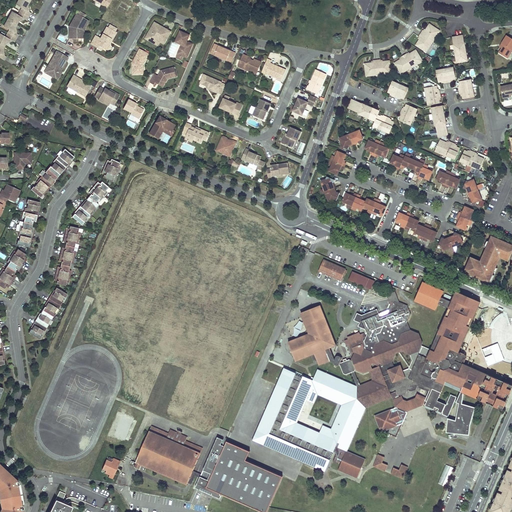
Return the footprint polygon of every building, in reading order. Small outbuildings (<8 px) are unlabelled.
[(26,6),(29,2),(25,0),(18,0),(16,5),(22,8),(20,11),(29,16),(31,13),(29,12),(28,7),(26,6)] [(25,19),(27,20),(29,16),(20,11),(18,15),(12,12),(8,19),(16,24),(19,20),(20,21),(25,19)] [(84,31),(89,21),(77,14),(74,18),(78,20),(74,28),(74,30),(69,30),(69,39),(74,39),(78,39),(82,39),(82,31),(83,30),(84,31)] [(74,28),(78,20),(74,18),(69,27),(69,30),(74,30),(74,28)] [(14,28),(16,24),(8,19),(4,27),(9,30),(7,33),(15,38),(18,34),(16,33),(16,29),(14,28)] [(162,28),(161,27),(161,26),(154,22),(145,38),(149,41),(151,37),(156,40),(158,36),(165,40),(170,31),(162,27),(162,28)] [(422,34),(433,41),(440,31),(430,24),(426,31),(425,32),(424,31),(423,31),(422,34)] [(116,33),(107,27),(100,38),(96,35),(91,44),(97,48),(98,46),(103,48),(106,50),(108,50),(110,46),(109,45),(108,44),(111,39),(112,40),(116,33)] [(189,35),(180,31),(175,42),(181,45),(179,50),(182,51),(181,55),(183,56),(187,58),(193,44),(188,42),(188,44),(186,43),(189,35)] [(13,42),(15,38),(7,33),(6,36),(0,33),(0,43),(4,46),(6,41),(8,42),(12,41),(13,42)] [(433,41),(422,34),(419,37),(420,37),(421,38),(420,39),(416,46),(426,52),(433,41)] [(464,40),(463,35),(459,36),(456,37),(452,37),(454,45),(455,51),(456,57),(457,63),(468,61),(467,55),(466,49),(464,40)] [(165,40),(158,36),(156,40),(151,37),(149,41),(157,45),(160,42),(163,44),(165,40)] [(511,51),(511,38),(507,36),(502,44),(504,45),(502,48),(499,53),(508,58),(511,51)] [(231,62),(235,53),(225,49),(225,50),(222,49),(223,48),(219,46),(215,44),(211,54),(215,55),(231,62)] [(148,54),(139,49),(133,60),(134,61),(133,63),(132,62),(132,63),(132,74),(140,74),(140,67),(142,67),(142,65),(148,54)] [(404,55),(413,69),(424,62),(417,50),(411,54),(409,55),(409,54),(408,53),(404,55)] [(62,59),(61,58),(63,55),(57,51),(47,69),(49,70),(50,74),(58,78),(60,75),(60,73),(61,71),(66,61),(62,59)] [(245,55),(243,54),(238,67),(249,72),(250,69),(258,73),(262,63),(254,59),(253,62),(251,61),(251,60),(249,59),(249,57),(245,55)] [(413,69),(404,55),(402,57),(402,58),(403,59),(402,60),(395,63),(402,75),(413,69)] [(278,69),(269,65),(270,63),(271,61),(267,59),(263,70),(267,72),(266,74),(282,81),(286,70),(279,67),(278,69)] [(377,60),(379,75),(391,73),(390,61),(383,62),(381,62),(381,60),(381,59),(377,60)] [(379,75),(377,60),(373,60),(373,61),(373,62),(372,62),(365,63),(366,76),(379,75)] [(164,83),(167,79),(176,76),(173,67),(160,70),(157,75),(154,74),(149,82),(154,85),(155,83),(157,80),(159,82),(161,81),(164,83)] [(445,69),(448,83),(452,82),(451,82),(451,80),(453,80),(456,79),(454,67),(445,69)] [(49,70),(47,69),(45,73),(57,80),(58,78),(50,74),(49,70)] [(448,83),(445,69),(437,70),(439,82),(442,82),(444,81),(444,83),(448,83)] [(318,95),(327,75),(316,70),(309,86),(308,86),(307,90),(318,95)] [(222,94),(226,85),(221,83),(221,82),(204,74),(200,83),(206,86),(209,87),(208,89),(217,92),(222,94)] [(85,96),(91,86),(81,81),(81,82),(76,79),(77,77),(73,75),(67,86),(85,96)] [(460,90),(473,88),(472,79),(460,81),(460,85),(461,86),(460,87),(459,87),(460,90)] [(395,97),(401,85),(392,81),(388,91),(392,93),(393,94),(392,95),(392,96),(395,97)] [(511,84),(501,87),(502,97),(510,95),(511,94),(511,84)] [(401,85),(395,97),(399,99),(399,98),(400,97),(402,97),(404,99),(409,88),(401,85)] [(108,90),(104,88),(103,89),(99,86),(94,96),(98,98),(97,99),(102,102),(104,99),(109,102),(113,104),(119,95),(112,91),(112,92),(108,90)] [(425,88),(426,97),(440,94),(440,91),(439,91),(437,92),(437,90),(436,86),(425,88)] [(473,88),(460,90),(460,94),(461,94),(462,93),(463,95),(463,98),(475,96),(473,88)] [(440,94),(426,97),(428,106),(440,103),(439,100),(439,99),(440,98),(441,98),(440,94)] [(317,98),(311,96),(308,103),(299,99),(293,112),(303,116),(307,105),(314,107),(317,98)] [(236,104),(229,101),(224,98),(220,108),(239,116),(243,105),(237,102),(236,104)] [(137,106),(135,105),(136,104),(128,99),(123,109),(131,113),(130,115),(139,119),(144,110),(137,106)] [(266,113),(267,113),(271,105),(261,100),(257,108),(256,108),(252,116),(263,120),(265,115),(264,114),(265,112),(266,113)] [(369,119),(375,122),(378,115),(379,111),(374,109),(368,107),(362,104),(362,106),(358,104),(355,103),(351,101),(348,108),(352,110),(355,111),(359,113),(358,114),(364,117),(369,119)] [(401,111),(414,117),(417,109),(406,104),(405,108),(404,109),(403,109),(402,108),(401,111)] [(437,133),(438,137),(447,135),(446,131),(445,127),(445,124),(446,124),(445,117),(444,112),(443,105),(432,107),(433,114),(434,120),(435,126),(436,126),(437,129),(437,133)] [(414,117),(401,111),(400,115),(401,116),(401,117),(399,121),(410,125),(414,117)] [(381,130),(387,117),(383,116),(383,117),(381,117),(378,115),(375,122),(373,127),(381,130)] [(158,138),(162,131),(164,128),(171,132),(172,129),(175,125),(159,116),(149,133),(158,138)] [(387,117),(381,130),(389,134),(394,122),(391,121),(389,120),(390,119),(387,117)] [(186,123),(181,134),(187,137),(193,140),(201,143),(202,139),(206,140),(209,133),(204,131),(204,133),(195,129),(191,127),(191,126),(186,123)] [(302,132),(291,127),(288,134),(287,136),(285,135),(282,143),(293,148),(296,140),(298,141),(302,132)] [(164,128),(162,131),(171,136),(174,131),(172,129),(171,132),(164,128)] [(359,142),(359,143),(361,144),(364,136),(361,135),(360,131),(350,134),(354,144),(357,143),(357,142),(358,141),(359,142)] [(0,140),(1,140),(1,142),(1,143),(9,143),(9,133),(1,133),(1,134),(0,134),(0,140)] [(350,145),(350,146),(354,144),(350,134),(340,138),(342,143),(340,146),(348,149),(349,147),(349,146),(349,145),(350,145)] [(224,154),(230,157),(237,142),(233,140),(232,142),(228,140),(228,141),(226,141),(225,139),(222,137),(217,148),(225,151),(224,154)] [(370,139),(368,143),(366,148),(370,150),(372,151),(372,153),(371,153),(371,154),(374,156),(380,142),(376,140),(375,143),(372,142),(373,140),(370,139)] [(446,157),(452,143),(449,141),(449,142),(448,143),(447,143),(440,140),(434,152),(446,157)] [(296,153),(301,155),(306,144),(301,142),(296,153)] [(380,142),(374,156),(378,157),(378,156),(379,154),(381,155),(385,157),(389,148),(387,146),(386,148),(383,147),(385,144),(380,142)] [(452,143),(446,157),(454,160),(459,148),(457,147),(455,147),(456,145),(452,143)] [(59,155),(56,158),(66,167),(70,163),(68,162),(71,159),(72,160),(74,157),(73,156),(65,149),(62,152),(63,153),(60,157),(59,155)] [(259,161),(261,158),(249,152),(250,151),(246,149),(241,159),(250,163),(248,167),(255,170),(257,166),(258,169),(262,171),(265,164),(259,161)] [(467,166),(473,152),(470,150),(470,151),(469,152),(468,152),(465,150),(459,162),(467,166)] [(344,159),(346,155),(337,151),(335,154),(337,154),(336,157),(333,155),(331,160),(345,166),(346,163),(345,162),(343,161),(344,159)] [(473,152),(467,166),(465,171),(470,173),(472,168),(479,171),(484,159),(478,156),(476,156),(477,154),(477,153),(473,152)] [(25,153),(14,153),(14,169),(23,169),(23,162),(24,162),(24,163),(25,163),(31,163),(31,154),(25,154),(25,153)] [(405,156),(400,167),(403,168),(404,167),(405,165),(406,166),(407,166),(411,168),(415,159),(413,158),(412,159),(409,158),(411,155),(406,153),(405,156)] [(395,154),(391,163),(395,165),(397,166),(396,167),(396,168),(396,169),(399,170),(400,167),(405,156),(400,154),(399,157),(397,156),(397,155),(395,154)] [(66,167),(56,158),(53,162),(55,163),(52,167),(50,166),(48,169),(57,177),(60,174),(59,173),(61,170),(63,171),(66,167)] [(107,162),(105,167),(118,173),(121,167),(119,166),(121,163),(113,160),(112,159),(110,162),(112,162),(111,163),(107,162)] [(415,159),(411,168),(416,170),(418,171),(417,172),(417,173),(416,174),(420,175),(424,164),(426,161),(421,159),(420,162),(417,161),(418,160),(415,159)] [(345,166),(331,160),(329,164),(332,166),(331,168),(329,168),(328,170),(334,173),(337,174),(339,170),(339,169),(340,168),(342,168),(342,169),(343,169),(345,166)] [(272,177),(271,176),(290,174),(288,164),(278,165),(278,166),(276,167),(275,165),(270,166),(271,170),(267,170),(268,178),(272,177)] [(429,166),(424,164),(420,175),(418,178),(421,180),(422,179),(422,178),(423,177),(424,177),(425,178),(429,179),(433,170),(430,169),(430,171),(427,170),(429,166)] [(118,173),(105,167),(102,172),(106,174),(106,175),(104,174),(103,177),(112,182),(114,178),(116,179),(118,173)] [(57,177),(48,169),(45,172),(46,173),(43,177),(42,176),(39,179),(49,188),(53,183),(51,182),(54,179),(55,180),(57,177)] [(441,170),(437,179),(442,181),(444,182),(443,184),(442,185),(446,187),(452,173),(447,171),(446,174),(443,173),(444,171),(441,170)] [(452,173),(446,187),(449,188),(449,187),(450,185),(452,186),(456,188),(459,182),(460,178),(458,177),(457,179),(455,178),(456,175),(452,173)] [(288,187),(292,178),(287,176),(283,185),(288,187)] [(327,177),(322,181),(325,191),(335,187),(334,184),(333,185),(332,184),(334,183),(335,180),(327,177)] [(49,188),(39,179),(36,182),(38,183),(35,187),(33,186),(31,189),(41,197),(43,194),(42,193),(44,190),(46,192),(49,188)] [(469,182),(466,181),(464,185),(463,189),(465,189),(466,189),(467,191),(466,192),(468,197),(469,196),(470,198),(468,199),(467,201),(468,201),(475,204),(476,201),(480,200),(473,180),(469,182)] [(97,183),(94,187),(105,197),(109,192),(107,190),(109,187),(102,182),(100,184),(101,185),(100,186),(97,183)] [(0,199),(6,202),(7,199),(13,201),(15,197),(17,197),(20,191),(7,185),(4,190),(2,196),(0,195),(0,199)] [(91,194),(89,196),(96,202),(99,200),(101,201),(105,197),(94,187),(90,191),(93,194),(92,195),(91,194)] [(336,190),(335,187),(325,191),(329,200),(333,198),(336,200),(339,192),(337,191),(336,192),(335,191),(336,190)] [(352,196),(346,193),(343,199),(342,202),(344,203),(345,202),(348,203),(347,204),(346,206),(356,210),(356,208),(357,207),(359,208),(358,209),(361,210),(363,207),(365,201),(359,199),(360,196),(354,193),(352,196)] [(84,202),(80,206),(91,215),(94,212),(92,210),(95,207),(96,208),(99,205),(96,202),(89,196),(87,200),(88,201),(85,204),(84,202)] [(379,213),(379,214),(382,216),(385,207),(379,204),(380,201),(374,198),(373,201),(366,198),(365,201),(363,207),(365,209),(366,207),(368,208),(368,209),(367,211),(375,215),(376,213),(377,212),(379,213)] [(25,208),(24,212),(38,215),(39,210),(37,209),(38,206),(39,206),(40,202),(37,201),(28,199),(27,203),(29,204),(28,208),(25,208)] [(75,214),(72,217),(82,225),(85,222),(83,221),(87,217),(88,218),(91,215),(80,206),(77,210),(79,212),(76,215),(75,214)] [(459,219),(456,225),(459,227),(465,229),(466,227),(465,227),(466,224),(467,225),(469,226),(473,217),(471,216),(469,215),(471,213),(472,213),(473,211),(464,207),(462,213),(458,211),(455,218),(459,219)] [(24,212),(22,218),(25,218),(24,222),(33,224),(33,221),(32,221),(32,219),(36,220),(38,215),(24,212)] [(412,228),(412,229),(414,230),(417,224),(418,221),(411,218),(413,215),(407,212),(405,215),(399,213),(395,222),(397,223),(398,221),(401,222),(400,224),(399,225),(408,229),(409,228),(409,226),(412,228)] [(20,225),(19,231),(20,231),(33,234),(34,229),(30,228),(31,227),(32,227),(33,224),(24,222),(23,226),(20,225)] [(414,230),(413,233),(416,234),(416,233),(418,234),(418,235),(417,237),(426,241),(426,239),(427,238),(429,239),(429,240),(431,242),(433,238),(435,233),(429,230),(430,227),(424,224),(422,227),(417,224),(414,230)] [(79,228),(70,226),(69,229),(71,230),(70,231),(66,230),(65,235),(79,239),(81,233),(78,232),(79,228)] [(33,234),(20,231),(19,235),(21,236),(20,241),(18,240),(17,244),(28,247),(30,247),(31,243),(29,243),(30,239),(32,240),(33,234)] [(444,238),(440,237),(438,241),(437,244),(440,246),(442,250),(460,242),(459,238),(461,235),(453,232),(452,235),(453,236),(451,237),(451,235),(445,238),(446,239),(444,240),(444,238)] [(66,242),(65,245),(74,247),(75,244),(78,244),(79,239),(65,235),(64,240),(68,241),(68,243),(66,242)] [(495,264),(498,257),(500,254),(503,255),(502,257),(505,259),(507,256),(510,257),(511,251),(511,244),(495,236),(492,242),(491,242),(489,246),(488,245),(480,262),(478,261),(478,260),(473,258),(470,264),(468,264),(465,272),(489,282),(497,265),(495,264)] [(62,249),(61,254),(75,258),(76,252),(73,251),(74,247),(65,245),(65,248),(66,249),(66,250),(62,249)] [(15,252),(12,257),(24,265),(27,260),(24,258),(24,257),(26,258),(27,255),(26,254),(19,250),(17,253),(15,252)] [(62,261),(61,265),(70,267),(71,263),(73,264),(75,258),(61,254),(59,260),(63,261),(63,262),(62,261)] [(24,265),(12,257),(8,263),(10,264),(8,267),(16,272),(18,270),(17,269),(17,268),(21,270),(24,265)] [(324,259),(320,269),(346,281),(350,272),(343,269),(340,268),(340,266),(324,259)] [(57,268),(56,274),(70,277),(72,271),(69,270),(70,267),(61,265),(60,268),(62,268),(61,269),(57,268)] [(16,272),(8,267),(6,270),(4,269),(1,275),(13,282),(16,278),(13,275),(13,274),(15,275),(16,272)] [(374,281),(352,272),(349,280),(371,289),(374,281)] [(57,281),(56,284),(58,284),(65,286),(66,282),(69,283),(70,277),(56,274),(55,279),(59,280),(59,281),(57,281)] [(13,282),(1,275),(0,275),(0,286),(6,290),(7,287),(6,286),(7,285),(10,287),(13,282)] [(445,290),(423,281),(414,301),(436,310),(439,303),(442,297),(445,290)] [(52,294),(49,299),(60,306),(63,302),(61,301),(63,297),(65,298),(67,294),(56,288),(54,291),(55,292),(53,295),(52,294)] [(402,333),(411,330),(408,322),(412,314),(408,305),(400,302),(395,291),(386,294),(391,305),(387,313),(381,316),(377,309),(362,315),(357,313),(354,321),(359,323),(358,327),(365,330),(368,336),(365,341),(367,345),(365,349),(372,351),(375,344),(380,342),(384,340),(393,344),(398,342),(402,333)] [(436,352),(431,349),(427,358),(430,359),(440,364),(442,360),(448,359),(451,349),(460,352),(471,327),(468,326),(472,318),(475,319),(482,302),(456,291),(452,301),(442,297),(439,303),(449,308),(452,309),(449,317),(446,316),(438,333),(443,335),(436,352)] [(60,306),(49,299),(46,303),(48,304),(46,308),(44,307),(42,310),(53,317),(55,313),(54,313),(56,308),(58,310),(60,306)] [(321,305),(300,313),(309,334),(288,342),(296,362),(314,355),(319,366),(330,361),(326,350),(330,348),(337,346),(321,305)] [(38,317),(35,321),(46,328),(49,325),(47,324),(49,319),(51,320),(53,317),(42,310),(40,314),(41,314),(39,318),(38,317)] [(46,328),(35,321),(32,326),(34,327),(32,330),(30,329),(28,333),(39,339),(41,336),(40,335),(42,331),(44,332),(46,328)] [(359,332),(347,337),(348,339),(344,341),(346,345),(348,344),(351,352),(355,353),(351,360),(352,361),(355,368),(355,370),(364,373),(369,372),(369,370),(372,369),(372,367),(373,364),(378,366),(380,366),(379,363),(384,366),(393,362),(396,354),(402,351),(411,355),(420,351),(422,346),(423,343),(419,333),(411,330),(402,333),(398,342),(393,344),(384,340),(380,342),(375,344),(372,351),(365,349),(367,345),(365,341),(364,338),(366,337),(364,333),(360,334),(359,332)] [(443,335),(438,333),(431,349),(436,352),(443,335)] [(384,366),(381,367),(391,394),(397,392),(397,393),(402,395),(406,394),(408,390),(412,391),(416,390),(419,387),(419,386),(418,385),(417,383),(417,382),(409,378),(419,355),(427,358),(431,349),(422,346),(420,351),(411,355),(413,360),(409,368),(403,370),(406,378),(393,383),(388,370),(395,367),(393,362),(384,366)] [(335,359),(330,348),(326,350),(330,361),(334,362),(335,364),(338,366),(339,365),(340,365),(343,373),(346,375),(352,372),(355,371),(355,370),(355,368),(352,361),(351,360),(350,360),(341,363),(342,359),(341,357),(338,356),(336,356),(335,359)] [(456,361),(460,352),(451,349),(448,359),(451,361),(452,365),(451,368),(460,372),(464,364),(456,361)] [(467,356),(460,352),(456,361),(464,364),(467,356)] [(427,358),(419,355),(409,378),(417,382),(431,388),(433,389),(442,393),(445,385),(436,381),(437,379),(434,378),(433,379),(422,374),(426,362),(428,363),(430,359),(427,358)] [(440,364),(430,359),(428,363),(429,365),(432,366),(433,366),(436,367),(437,370),(436,372),(434,373),(433,376),(434,378),(437,379),(438,378),(442,369),(440,364)] [(451,361),(448,359),(442,360),(440,364),(442,369),(445,370),(451,368),(452,365),(451,361)] [(430,369),(432,366),(429,365),(428,363),(426,362),(422,374),(433,379),(434,378),(433,376),(434,373),(431,371),(430,369)] [(445,370),(442,369),(438,378),(437,379),(436,381),(445,385),(447,382),(462,388),(461,392),(466,394),(479,400),(481,396),(483,391),(481,386),(486,384),(488,379),(489,375),(464,364),(460,372),(451,368),(445,370)] [(395,367),(388,370),(393,383),(406,378),(403,370),(401,365),(395,367)] [(361,385),(357,386),(358,399),(367,408),(392,397),(391,394),(381,367),(380,366),(378,366),(372,369),(369,370),(369,372),(372,380),(361,385)] [(296,373),(284,368),(253,441),(325,472),(330,461),(269,434),(296,373)] [(318,369),(313,380),(318,395),(342,406),(332,429),(337,443),(340,444),(338,448),(347,451),(367,408),(358,399),(357,386),(318,369)] [(355,371),(352,372),(357,386),(361,385),(358,379),(355,371)] [(304,377),(296,373),(269,434),(330,461),(334,452),(281,430),(304,377)] [(313,380),(304,377),(281,430),(334,452),(337,443),(332,429),(323,425),(320,433),(298,422),(307,400),(315,403),(318,395),(313,380)] [(488,379),(486,384),(488,385),(495,388),(497,384),(499,379),(494,377),(492,381),(488,379)] [(417,383),(418,385),(419,386),(419,387),(429,392),(431,388),(417,382),(417,383)] [(447,382),(445,385),(461,392),(462,388),(447,382)] [(511,384),(506,382),(504,387),(502,391),(509,394),(511,395),(511,394),(511,389),(510,388),(511,384)] [(495,388),(488,385),(485,392),(492,395),(489,402),(497,405),(500,398),(506,401),(509,394),(502,391),(504,387),(497,384),(495,388)] [(442,393),(433,389),(428,401),(425,406),(434,410),(435,407),(439,409),(438,412),(442,413),(446,404),(438,401),(442,393)] [(485,392),(483,391),(481,396),(485,397),(483,402),(488,404),(489,402),(492,395),(485,392)] [(396,407),(407,412),(423,405),(426,400),(427,397),(418,393),(416,398),(408,401),(404,399),(402,395),(397,393),(397,392),(391,394),(392,397),(396,407)] [(466,394),(461,392),(456,402),(459,403),(456,421),(448,418),(447,432),(470,434),(471,426),(477,407),(463,403),(464,397),(466,394)] [(506,401),(500,398),(497,405),(496,407),(501,409),(503,405),(507,407),(509,402),(506,401)] [(396,407),(375,416),(381,432),(402,424),(407,412),(396,407)] [(198,459),(203,449),(186,442),(187,438),(181,435),(180,435),(179,436),(177,435),(178,434),(177,433),(170,430),(168,434),(151,427),(136,462),(137,462),(136,463),(131,461),(130,464),(135,466),(134,467),(139,469),(140,469),(145,471),(147,467),(187,484),(198,459)] [(200,478),(196,488),(220,498),(222,494),(221,493),(222,492),(267,511),(282,477),(246,461),(250,452),(227,442),(224,447),(221,445),(223,440),(217,438),(201,475),(200,478)] [(440,441),(437,448),(443,450),(446,443),(440,441)] [(337,443),(334,452),(337,454),(334,462),(339,464),(340,462),(342,463),(347,451),(338,448),(340,444),(337,443)] [(366,459),(347,451),(342,463),(339,471),(358,479),(366,459)] [(379,455),(374,466),(385,471),(388,465),(383,463),(385,457),(379,455)] [(422,507),(442,459),(433,455),(413,504),(422,507)] [(117,465),(118,465),(120,461),(113,458),(111,462),(106,460),(102,470),(105,471),(105,473),(109,475),(110,472),(113,473),(117,465)] [(511,461),(509,467),(511,468),(511,470),(511,472),(508,470),(500,489),(503,491),(502,494),(498,493),(490,511),(491,511),(509,511),(511,506),(511,498),(510,498),(511,494),(511,461)] [(394,468),(391,474),(403,478),(408,467),(402,464),(399,470),(394,468)] [(0,468),(1,467),(0,465),(0,489),(1,493),(2,492),(4,506),(5,509),(4,511),(3,510),(2,511),(1,511),(21,511),(23,508),(23,507),(23,506),(22,506),(21,506),(19,506),(16,486),(17,486),(18,486),(18,485),(19,484),(19,483),(18,482),(5,470),(3,472),(0,468)] [(109,475),(109,477),(113,478),(115,472),(118,465),(117,465),(113,473),(110,472),(109,475)] [(447,486),(453,467),(445,465),(439,484),(447,486)] [(193,471),(188,483),(191,485),(195,476),(200,478),(201,475),(193,471)] [(283,487),(292,490),(294,482),(286,479),(283,487)] [(72,511),(74,508),(65,504),(61,502),(65,494),(59,491),(55,500),(57,501),(54,507),(52,506),(50,510),(53,511),(52,511),(72,511)]
